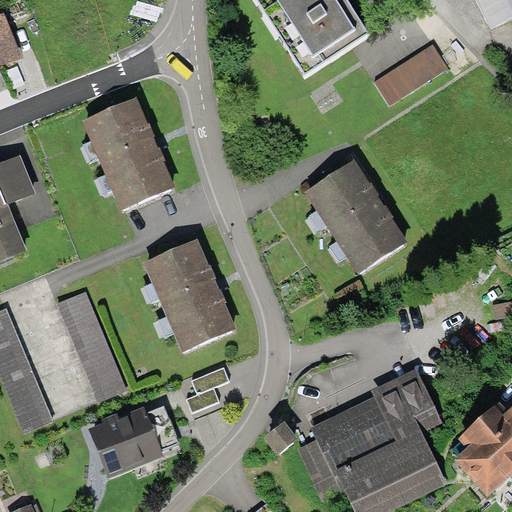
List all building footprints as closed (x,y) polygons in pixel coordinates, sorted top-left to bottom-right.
[(363,44),(335,0),(254,0),(305,81),(363,44)] [(511,0),(470,0),(487,34),(511,22),(511,0)] [(0,69),(16,63),(0,24),(0,69)] [(439,47),(379,81),(393,106),(453,72),(439,47)] [(132,104),(81,125),(118,216),(169,194),(132,104)] [(14,161),(0,166),(0,264),(21,256),(2,208),(28,199),(14,161)] [(403,249),(347,166),(303,195),(358,279),(403,249)] [(194,243),(143,264),(180,355),(232,334),(194,243)] [(84,295),(54,307),(95,408),(125,396),(84,295)] [(31,303),(0,316),(0,386),(22,439),(80,414),(31,303)] [(319,439),(299,449),(324,501),(344,492),(353,511),(391,511),(448,485),(423,432),(443,423),(417,369),(372,390),(376,397),(313,427),(319,439)] [(207,393),(225,385),(218,371),(188,385),(194,400),(207,393)] [(213,406),(207,393),(194,400),(183,404),(190,417),(213,406)] [(156,410),(168,454),(183,450),(172,406),(156,410)] [(500,416),(491,406),(452,440),(462,451),(449,464),(482,501),(511,475),(511,417),(506,411),(500,416)] [(141,417),(88,437),(103,476),(156,457),(141,417)] [(297,443),(285,426),(268,438),(280,455),(297,443)]
